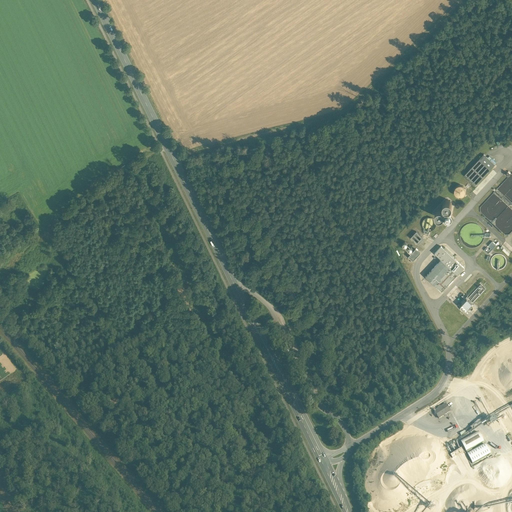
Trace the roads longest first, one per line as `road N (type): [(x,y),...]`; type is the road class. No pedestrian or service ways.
road 1 (primary): [(96,0),(347,511)]
road 2 (track): [(464,0),(334,115),(166,161)]
road 3 (track): [(353,448),(335,418),(312,401),(272,310),(247,286),(238,289)]
